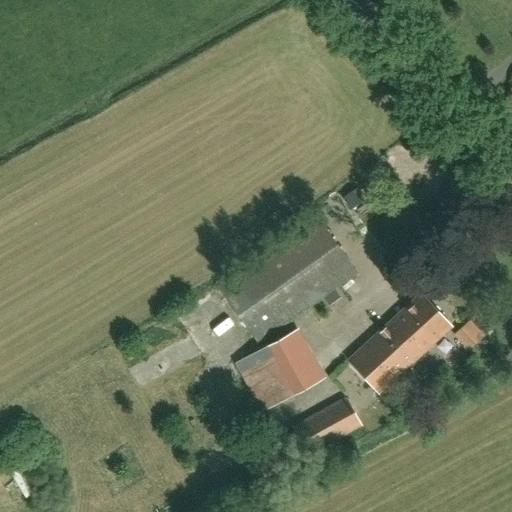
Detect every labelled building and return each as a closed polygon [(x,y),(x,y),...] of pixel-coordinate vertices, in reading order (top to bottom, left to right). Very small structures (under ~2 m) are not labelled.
[(258,343),(355,273),(315,217),(218,287),(258,343)] [(379,393),(450,326),(420,294),(349,360),(379,393)] [(473,351),(489,337),(475,320),(459,334),(473,351)] [(261,413),(325,378),(297,329),(234,364),(261,413)] [(308,456),(362,426),(345,397),(291,427),(293,431),(252,454),(265,478),(307,455),(308,456)]
